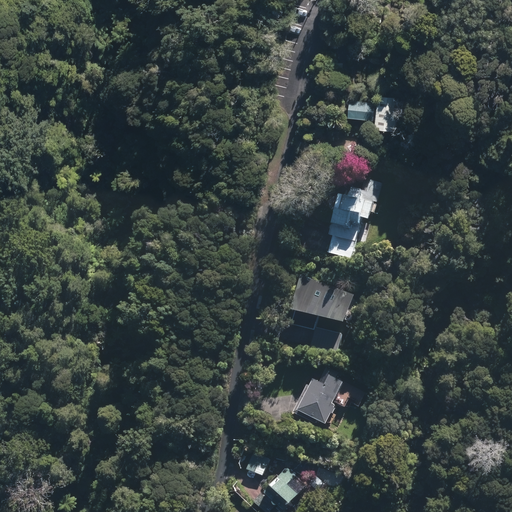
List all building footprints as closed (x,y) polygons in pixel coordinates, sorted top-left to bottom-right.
[(397,98),(382,97),(380,126),(396,126),(397,98)] [(374,118),(375,103),(353,102),(352,116),(374,118)] [(371,206),(345,199),(332,251),(353,256),(364,215),(368,216),(371,206)] [(349,320),(356,297),(311,283),(304,306),(349,320)] [(341,337),(321,333),(317,346),(338,351),(341,337)] [(330,389),(317,383),(304,408),(327,420),(345,384),(335,379),(330,389)] [(287,472),(270,491),(288,507),(300,493),(289,484),(294,478),(287,472)]
